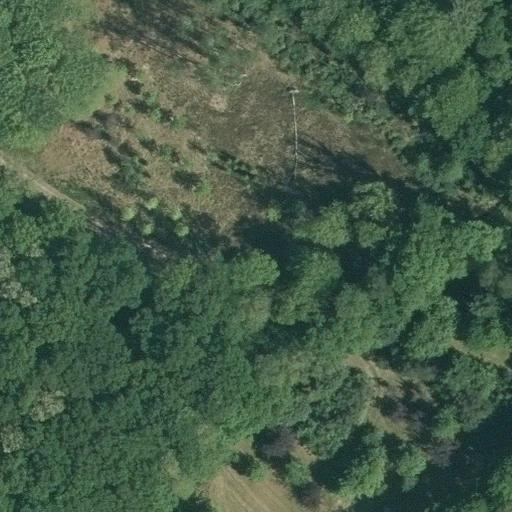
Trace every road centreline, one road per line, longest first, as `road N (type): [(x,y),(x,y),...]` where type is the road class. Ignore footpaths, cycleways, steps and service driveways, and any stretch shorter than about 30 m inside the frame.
road 1 (track): [(322,511),(326,479),(359,438),(376,388),(359,351),(398,338),(511,226)]
road 2 (unclassified): [(511,172),(307,0)]
